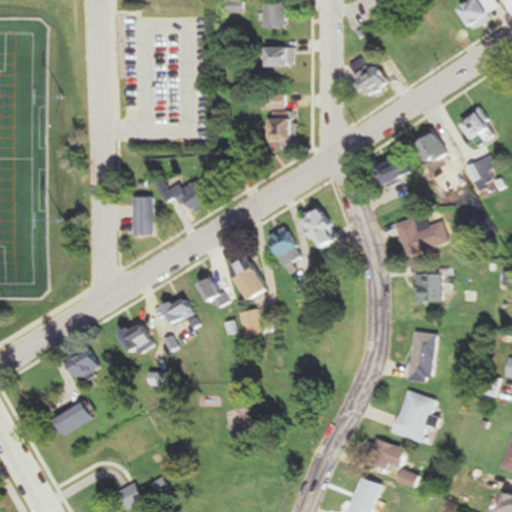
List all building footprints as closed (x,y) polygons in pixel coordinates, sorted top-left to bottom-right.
[(478,0),(479,0),(465,10),(479,29),(506,10),(498,0),(478,0)] [(291,2),(269,3),(269,30),(291,29),(291,2)] [(444,51),(462,40),(448,15),(430,26),(444,51)] [(430,59),(417,39),(393,55),(406,74),(430,59)] [(298,48),(273,48),(273,68),(298,68),(298,48)] [(391,85),(370,53),(352,66),(373,97),(391,85)] [(483,147),(503,135),(487,107),(467,119),(483,147)] [(300,145),(300,111),(279,111),(279,145),(300,145)] [(470,168),(465,155),(457,158),(447,133),(426,142),(435,166),(450,160),(456,174),(470,168)] [(417,173),(405,154),(382,168),(394,188),(417,173)] [(471,167),(480,188),(497,181),(488,160),(471,167)] [(215,203),(202,179),(184,188),(182,183),(170,190),(177,202),(189,195),(198,213),(215,203)] [(138,198),(138,236),(158,236),(158,198),(138,198)] [(328,251),(346,238),(324,206),(305,219),(328,251)] [(403,224),(413,256),(455,243),(449,222),(436,226),(432,215),(403,224)] [(288,270),(309,259),(294,228),(273,238),(288,270)] [(328,255),(333,267),(348,260),(342,248),(328,255)] [(234,268),(254,303),(273,292),(253,257),(234,268)] [(201,283),(216,311),(231,304),(216,275),(201,283)] [(450,275),(421,276),(422,304),(450,304),(450,275)] [(249,340),(267,336),(261,309),(243,314),(249,340)] [(157,346),(148,322),(124,331),(133,355),(157,346)] [(413,380),(419,332),(445,335),(439,384),(413,380)] [(109,375),(100,352),(75,363),(85,385),(109,375)] [(154,389),(169,389),(169,374),(154,374),(154,389)] [(499,399),(507,381),(492,375),(484,392),(499,399)] [(399,432),(429,443),(445,400),(415,389),(399,432)] [(61,421),(69,436),(100,420),(92,405),(61,421)] [(394,470),(376,463),(378,457),(371,454),(376,442),(382,444),(384,439),(401,445),(401,447),(413,452),(409,466),(397,462),(394,470)] [(382,511),(360,511),(358,511),(370,477),(392,485),(382,511)] [(175,491),(170,478),(157,484),(163,496),(175,491)] [(131,510),(150,502),(142,484),(124,492),(131,510)]
